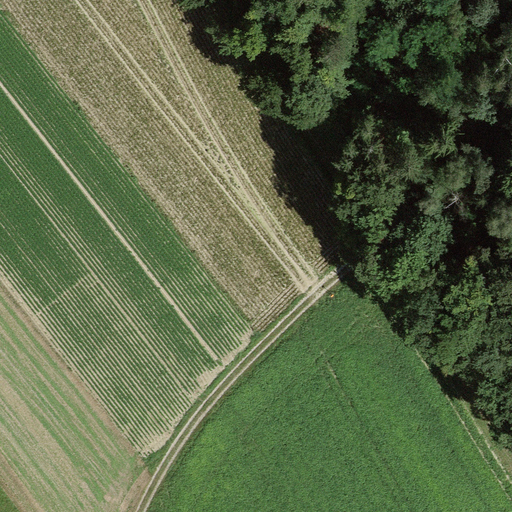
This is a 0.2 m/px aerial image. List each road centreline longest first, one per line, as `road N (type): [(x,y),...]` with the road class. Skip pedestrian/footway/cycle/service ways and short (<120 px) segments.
road 1 (track): [(379,226),(273,325),(189,426),(138,511)]
road 2 (track): [(249,0),(379,226)]
